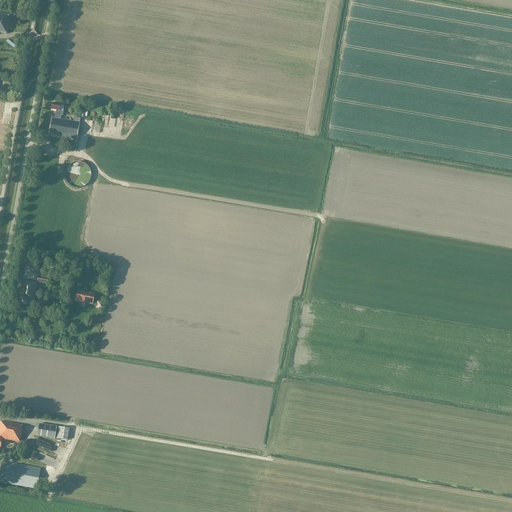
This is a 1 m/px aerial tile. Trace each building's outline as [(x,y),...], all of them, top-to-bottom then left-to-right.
[(0,14),(0,32),(5,33),(8,16),(0,14)] [(12,52),(15,49),(8,43),(6,45),(12,52)] [(60,111),(61,104),(52,103),(51,109),(56,110),(55,118),(52,118),(49,135),(76,140),(79,122),(80,118),(74,117),(73,121),(60,119),(61,115),(62,115),(63,111),(60,111)] [(58,164),(59,160),(59,155),(42,152),(41,161),(58,164)] [(76,188),(77,188),(79,188),(80,188),(81,188),(82,187),(83,187),(84,186),(85,186),(86,185),(87,184),(88,183),(89,182),(89,181),(90,180),(90,179),(90,177),(90,176),(90,175),(90,174),(90,173),(90,172),(90,171),(89,170),(89,169),(88,168),(87,167),(87,166),(86,165),(85,165),(84,164),(83,163),(82,163),(81,163),(80,162),(79,162),(77,162),(76,162),(75,162),(74,163),(73,163),(72,163),(71,164),(70,165),(69,165),(68,166),(67,167),(67,168),(66,169),(66,170),(65,171),(65,172),(65,173),(64,174),(64,175),(64,176),(65,177),(65,179),(65,180),(66,181),(66,182),(67,183),(67,184),(68,184),(69,185),(70,186),(71,186),(72,187),(73,187),(74,188),(75,188),(76,188)] [(18,302),(34,304),(37,285),(39,285),(40,283),(47,284),(49,273),(38,272),(37,282),(26,281),(25,282),(22,281),(20,295),(19,295),(18,302)] [(92,305),(93,299),(94,294),(77,290),(75,301),(92,305)] [(97,314),(105,315),(106,308),(98,307),(97,314)] [(0,447),(0,448),(1,444),(2,441),(5,442),(6,440),(20,443),(22,431),(21,430),(22,425),(1,421),(0,424),(0,447)] [(59,427),(44,424),(39,423),(36,436),(55,439),(55,438),(67,440),(69,428),(59,427)] [(0,482),(37,489),(40,469),(2,462),(0,472),(0,482)]
